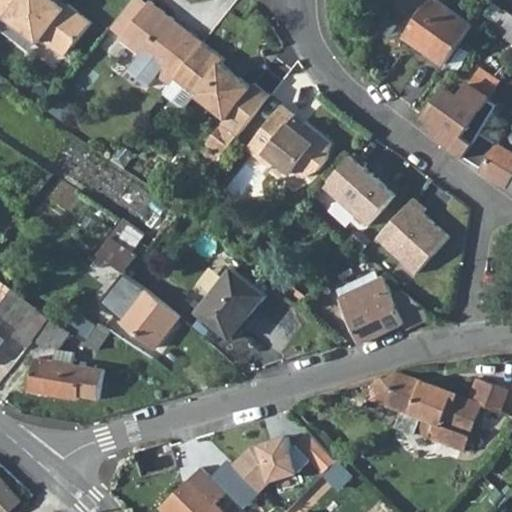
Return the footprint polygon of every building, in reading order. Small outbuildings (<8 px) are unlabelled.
[(0,0),(0,11),(11,20),(15,15),(47,40),(49,37),(71,54),(96,21),(72,2),(68,7),(58,0),(0,0)] [(180,79),(210,40),(195,28),(192,33),(176,21),(179,17),(158,0),(156,0),(155,2),(152,0),(135,0),(116,26),(130,36),(128,38),(166,68),(161,74),(176,85),(180,79)] [(475,25),(441,0),(435,0),(410,35),(446,63),(475,25)] [(511,13),(506,10),(494,26),(492,28),(511,41),(511,13)] [(179,17),(176,21),(192,33),(195,28),(179,17)] [(232,57),(210,40),(180,79),(200,94),(229,117),(224,124),(227,126),(242,137),(276,94),(259,81),(257,85),(228,62),(232,57)] [(450,89),(429,118),(451,131),(450,134),(444,141),(459,150),(467,155),(468,156),(474,146),(463,138),(470,127),(471,127),(497,90),(479,77),(463,98),(450,89)] [(170,93),(189,108),(200,94),(180,79),(176,85),(170,93)] [(302,114),(290,104),(254,150),(278,169),(283,163),(296,174),(300,168),(312,177),(325,171),(334,159),(339,142),(312,122),(310,125),(304,132),(295,124),(300,117),(302,114)] [(300,117),(295,124),(304,132),(310,125),(300,117)] [(242,137),(227,126),(211,146),(215,149),(214,151),(220,156),(222,154),(226,157),(242,137)] [(478,171),(511,191),(511,152),(482,134),(470,127),(463,138),(474,146),(468,156),(472,159),(474,160),(482,166),(480,169),(478,171)] [(359,153),(329,186),(372,225),(399,194),(367,166),(370,163),(359,153)] [(415,198),(378,238),(419,275),(452,238),(424,213),(427,210),(415,198)] [(132,252),(142,238),(124,225),(114,239),(132,252)] [(136,256),(132,252),(114,239),(110,235),(106,240),(97,255),(124,274),(136,256)] [(156,349),(182,319),(124,274),(97,255),(74,237),(67,246),(138,300),(123,320),(156,349)] [(268,296),(236,270),(201,313),(233,338),(268,296)] [(338,291),(364,344),(405,325),(408,332),(431,319),(427,307),(405,291),(393,296),(389,288),(381,270),(338,291)] [(9,317),(17,326),(36,341),(36,340),(37,339),(53,317),(13,288),(0,306),(9,317)] [(105,326),(115,314),(94,298),(84,311),(102,324),(105,326)] [(60,350),(74,333),(61,323),(53,317),(37,339),(48,347),(51,343),(60,350)] [(97,350),(112,331),(106,327),(105,326),(102,324),(87,342),(97,350)] [(36,358),(30,391),(81,399),(82,396),(102,399),(107,370),(36,358)] [(470,397),(458,393),(400,374),(384,378),(378,379),(371,399),(404,411),(399,426),(415,432),(417,430),(478,450),(480,445),(478,445),(491,408),(500,411),(508,389),(477,380),(470,397)] [(327,471),(340,459),(311,431),(299,443),(319,463),(327,471)] [(255,443),(237,462),(263,489),(273,480),(304,472),(293,433),(255,443)] [(466,469),(457,464),(451,474),(460,479),(466,469)] [(159,507),(163,511),(220,511),(213,504),(223,494),(199,468),(159,507)] [(0,511),(8,511),(22,501),(0,475),(0,511)]
